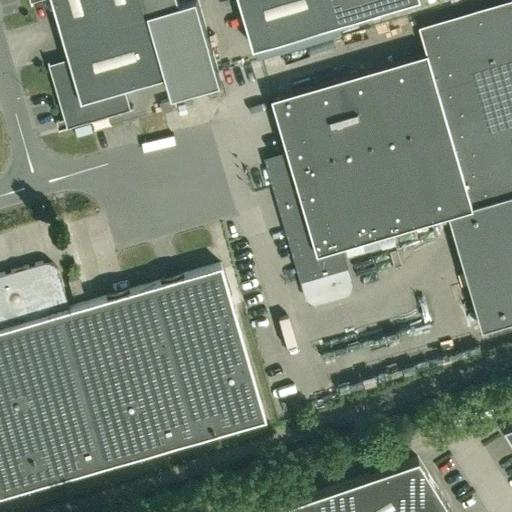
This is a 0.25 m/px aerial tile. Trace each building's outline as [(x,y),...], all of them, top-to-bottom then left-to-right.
[(106,24),(99,0),(31,0),(32,1),(36,0),(54,0),(65,36),(85,30),(106,24)] [(222,82),(198,0),(188,0),(180,2),(150,11),(106,24),(85,30),(65,36),(71,57),(50,64),(66,119),(63,120),(65,128),(132,108),(126,87),(168,75),(174,96),(222,82)] [(99,0),(106,24),(150,11),(180,2),(179,0),(99,0)] [(241,0),(255,47),(340,22),(332,0),(241,0)] [(427,51),(273,96),(290,153),(269,159),(281,199),(282,199),(287,216),(286,217),(309,296),(315,299),(346,290),(349,284),(338,245),(450,213),(483,327),(511,319),(511,0),(500,0),(420,24),(427,51)] [(332,0),(340,22),(414,0),(332,0)] [(177,108),(174,98),(160,102),(163,112),(177,108)] [(0,493),(265,417),(220,261),(68,305),(58,269),(57,268),(57,267),(57,266),(56,266),(55,265),(55,264),(54,263),(53,262),(52,262),(51,261),(50,261),(49,261),(48,261),(47,260),(45,260),(44,260),(43,261),(42,261),(0,273),(0,493)] [(451,511),(417,456),(285,500),(292,511),(451,511)] [(292,511),(285,500),(284,501),(283,499),(262,511),(292,511)]
